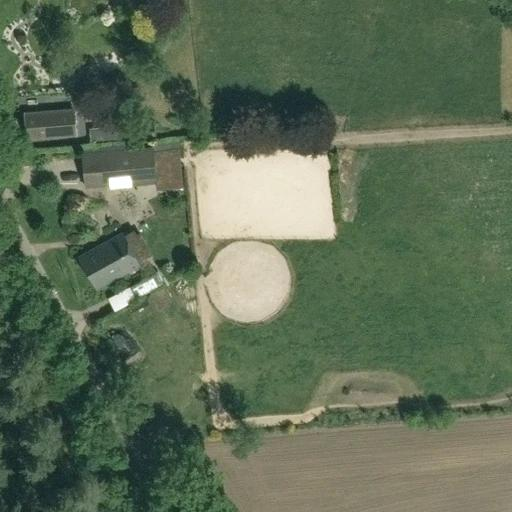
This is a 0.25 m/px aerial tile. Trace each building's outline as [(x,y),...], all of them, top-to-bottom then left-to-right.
[(165,38),(196,19),(183,0),(174,0),(167,5),(169,9),(153,19),(165,38)] [(27,138),(76,134),(74,110),(25,114),(27,138)] [(155,176),(151,146),(80,155),(83,185),(108,182),(108,176),(129,173),(130,179),(155,176)] [(97,289),(141,264),(123,232),(78,256),(97,289)] [(160,277),(146,286),(154,298),(168,289),(160,277)]
